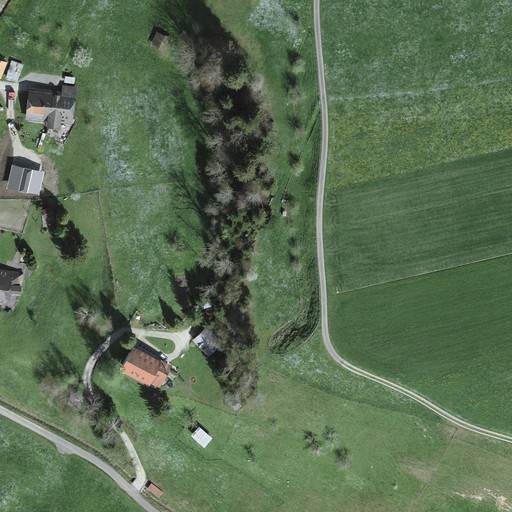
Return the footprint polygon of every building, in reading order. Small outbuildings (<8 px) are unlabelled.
[(159,34),(154,45),(163,49),(168,37),(159,34)] [(74,88),(65,86),(63,97),(33,94),(30,113),(51,115),(50,126),(59,127),(59,122),(70,123),(74,88)] [(12,165),(7,189),(40,196),(44,172),(12,165)] [(46,216),(54,214),(52,208),(44,210),(46,216)] [(16,286),(18,278),(0,274),(0,298),(6,299),(5,307),(13,309),(16,293),(19,293),(21,287),(16,286)] [(208,353),(219,342),(206,330),(195,340),(208,353)] [(168,370),(170,366),(159,360),(158,363),(134,349),(125,367),(159,386),(164,377),(173,381),(176,375),(168,370)] [(71,392),(69,399),(80,403),(83,396),(71,392)] [(205,443),(210,437),(200,428),(194,433),(205,443)] [(163,493),(151,484),(147,490),(159,498),(163,493)]
